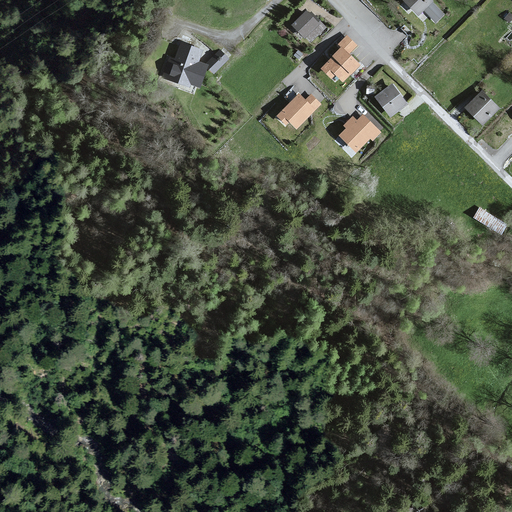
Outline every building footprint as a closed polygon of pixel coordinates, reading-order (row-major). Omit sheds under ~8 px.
[(435,2),(432,0),(406,0),(406,1),(421,16),(426,11),(437,22),(443,16),(432,5),(435,2)] [(324,30),(308,13),(296,26),(312,42),(324,30)] [(204,88),(210,69),(200,66),(204,52),(184,45),(179,60),(172,57),(165,79),(194,88),(194,85),(204,88)] [(362,66),(345,49),(325,68),(335,78),(338,74),(346,82),(362,66)] [(227,60),(220,52),(208,64),(215,71),(227,60)] [(408,106),(394,86),(379,97),(393,117),(408,106)] [(502,109),(483,91),(468,108),(486,125),(502,109)] [(316,112),(300,96),(280,116),(289,125),(292,121),(299,128),(316,112)] [(381,133),(363,117),(358,122),(354,118),(345,127),(348,130),(342,137),(358,152),(371,138),(374,140),(381,133)]
